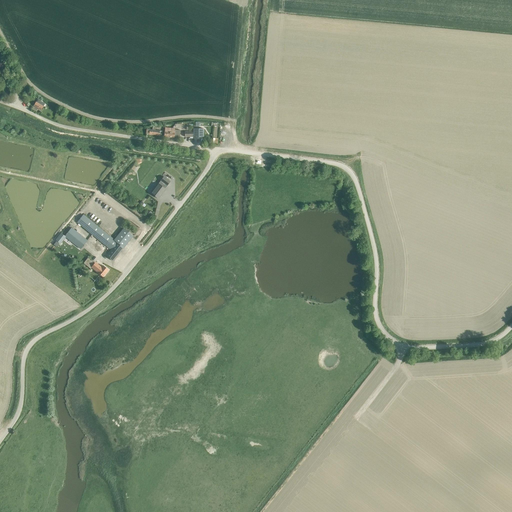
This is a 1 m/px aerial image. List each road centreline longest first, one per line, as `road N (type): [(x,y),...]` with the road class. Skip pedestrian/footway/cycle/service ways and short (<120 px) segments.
road 1 (unclassified): [(511,325),(481,344),(411,347),(391,339),(376,319),(375,251),(349,170),(215,148)]
road 2 (unclassified): [(0,440),(20,402),(28,346),(116,284),(215,148)]
road 3 (unclassified): [(215,148),(66,127),(0,100)]
